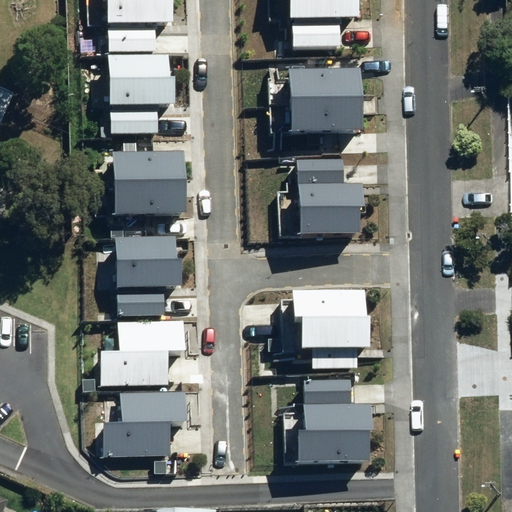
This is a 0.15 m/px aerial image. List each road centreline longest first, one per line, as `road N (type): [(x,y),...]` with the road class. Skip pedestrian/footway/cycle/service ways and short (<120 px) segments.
road 1 (residential): [(214,0),(222,274)]
road 2 (residential): [(426,0),(432,268)]
road 3 (residential): [(432,268),(438,511)]
road 4 (residential): [(432,268),(222,274)]
road 5 (residential): [(222,274),(227,472)]
